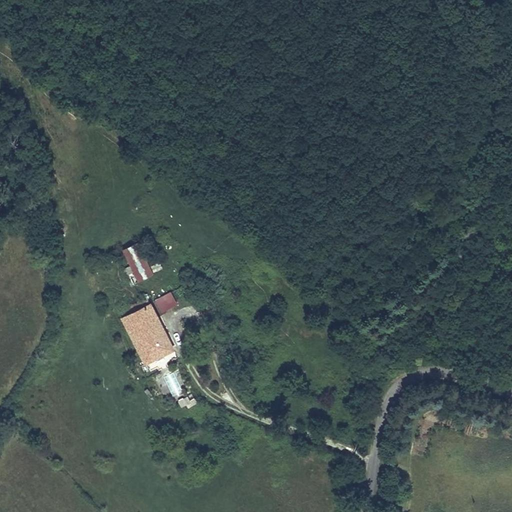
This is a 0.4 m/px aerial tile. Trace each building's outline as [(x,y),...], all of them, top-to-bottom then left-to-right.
[(159,268),(142,236),(120,248),(137,280),(159,268)] [(159,313),(178,303),(171,291),(152,300),(159,313)] [(123,311),(126,317),(151,304),(147,298),(123,311)] [(151,304),(126,317),(150,360),(174,346),(151,304)] [(171,395),(180,393),(177,374),(168,376),(171,395)] [(177,400),(183,409),(197,400),(191,391),(177,400)]
